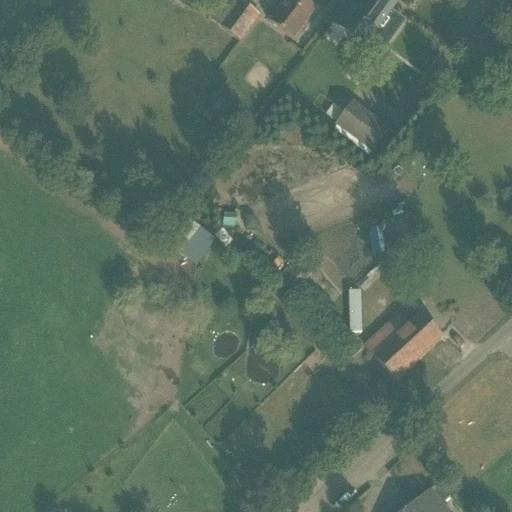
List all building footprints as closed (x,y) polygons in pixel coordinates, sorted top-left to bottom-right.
[(237,0),(222,0),(208,19),(241,43),(260,16),(237,0)] [(292,41),(315,10),(301,0),(286,0),(286,1),(284,0),(278,0),(273,8),(278,11),(269,24),(292,41)] [(364,0),(356,11),(345,3),(330,23),(358,43),(369,28),(376,32),(396,4),(390,0),(364,0)] [(334,128),(371,156),(388,132),(351,105),(334,128)] [(244,124),(241,108),(231,109),(234,126),(244,124)] [(395,223),(410,217),(406,206),(391,212),(395,223)] [(234,227),(236,215),(224,214),(222,226),(234,227)] [(245,217),(246,230),(258,230),(259,222),(253,217),(245,217)] [(208,234),(188,254),(202,269),(223,249),(208,234)] [(295,262),(267,293),(285,308),(311,276),(295,262)] [(350,335),(361,334),(360,293),(349,293),(350,335)] [(365,349),(394,380),(440,338),(420,317),(405,331),(396,321),(365,349)] [(446,511),(430,492),(404,511),(446,511)]
